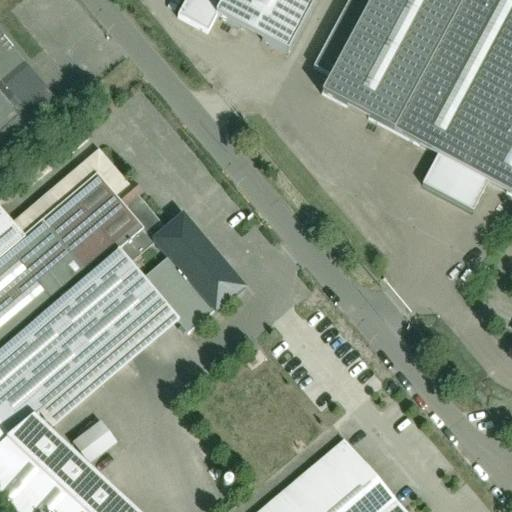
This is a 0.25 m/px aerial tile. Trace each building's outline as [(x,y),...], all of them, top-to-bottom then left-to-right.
[(315,0),(186,0),(175,22),(202,37),(214,14),(288,53),(315,0)] [(511,0),(381,0),(330,96),(437,153),(420,184),(471,211),(487,180),(511,192),(511,0)] [(0,142),(48,104),(0,42),(0,142)] [(163,227),(129,185),(101,152),(13,224),(0,208),(0,474),(43,440),(179,328),(190,341),(251,290),(184,209),(163,227)] [(0,511),(122,511),(43,440),(0,474),(0,511)] [(403,511),(343,440),(257,511),(403,511)]
